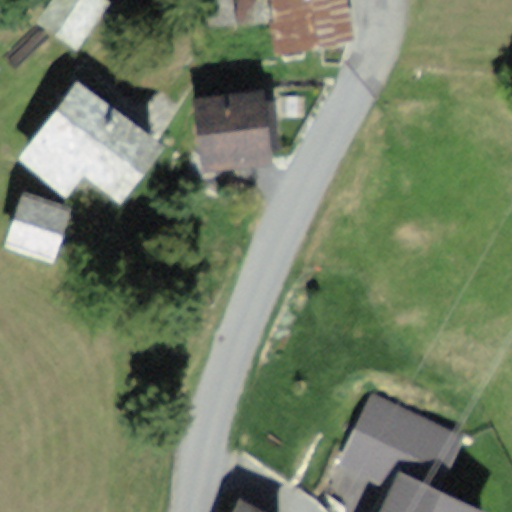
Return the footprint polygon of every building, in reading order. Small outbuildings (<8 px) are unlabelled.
[(80,55),(104,13),(81,0),(62,0),(43,33),(80,55)] [(264,34),(262,0),(202,0),(204,37),(264,34)] [(340,0),(281,0),(273,1),(281,68),(348,60),(340,0)] [(156,158),(78,97),(35,151),(112,213),(156,158)] [(268,107),(202,114),(208,177),(274,170),(268,107)] [(72,221),(29,206),(11,259),(55,273),(72,221)] [(381,511),(494,511),(498,502),(448,483),(470,429),(375,391),(346,466),(392,484),(381,511)]
